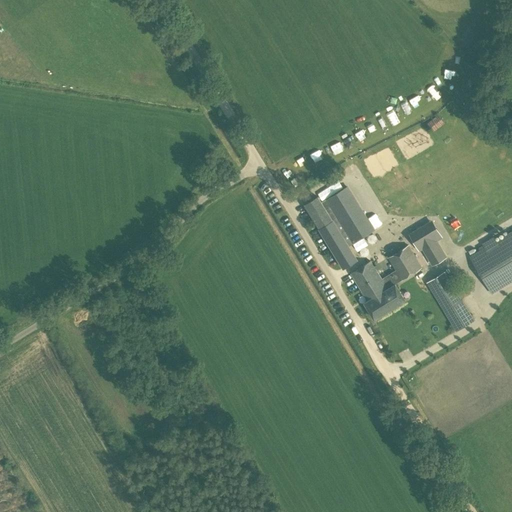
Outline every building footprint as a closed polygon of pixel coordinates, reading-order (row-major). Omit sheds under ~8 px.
[(437,133),(447,125),(442,118),(432,125),(437,133)] [(373,230),(347,187),(326,200),(327,200),(322,203),(318,197),(305,205),(343,268),(357,260),(347,244),(352,241),(353,243),(373,230)] [(492,294),(511,282),(511,232),(470,257),(492,294)] [(437,240),(422,249),(432,266),(447,257),(437,240)] [(475,243),(468,246),(471,252),(478,248),(475,243)] [(395,284),(422,267),(408,245),(388,258),(396,271),(382,279),(371,261),(351,273),(368,301),(365,303),(374,319),(405,300),(395,284)] [(456,331),(474,320),(445,272),(427,282),(456,331)] [(496,318),(502,325),(509,319),(506,315),(504,317),(502,314),(496,318)]
